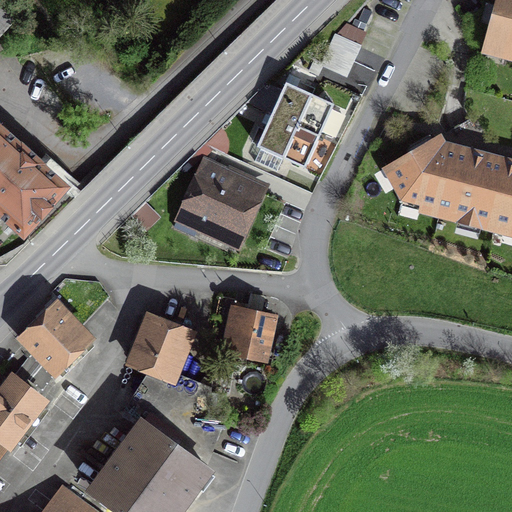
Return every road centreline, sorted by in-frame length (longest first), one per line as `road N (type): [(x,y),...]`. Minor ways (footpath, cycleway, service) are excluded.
road 1 (secondary): [(4,301),(321,0)]
road 2 (residential): [(428,0),(314,241),(321,289),(353,341)]
road 3 (residential): [(249,0),(73,173),(0,122)]
road 4 (unclassified): [(245,511),(290,396),(316,364),(353,341)]
road 5 (unclassified): [(353,341),(430,333),(511,350)]
